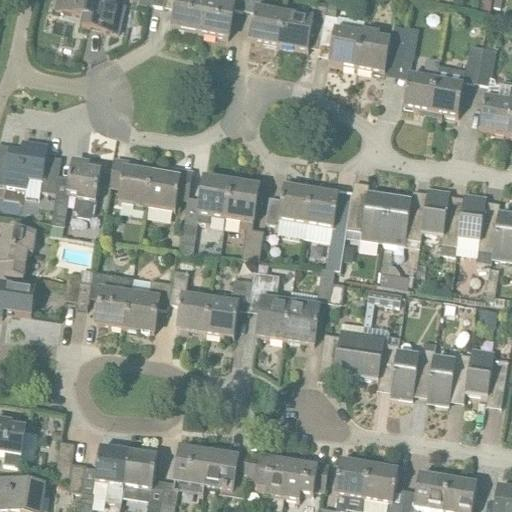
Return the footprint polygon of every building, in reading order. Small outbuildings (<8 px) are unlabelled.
[(100,5),(101,0),(58,0),(55,14),(84,20),(82,30),(118,37),(124,11),(100,5)] [(165,13),(166,6),(165,6),(166,0),(153,0),(152,11),(165,13)] [(173,33),(200,38),(206,2),(193,0),(166,0),(165,6),(166,6),(177,8),(173,33)] [(206,2),(200,38),(228,43),(234,14),(245,16),(247,3),(247,0),(234,0),(233,7),(206,2)] [(398,0),(397,6),(409,9),(410,0),(398,0)] [(311,40),(322,42),(325,20),(327,12),(312,10),(310,22),(285,18),(279,51),(308,57),(311,40)] [(279,51),(285,18),(256,13),(250,46),(279,51)] [(339,21),(338,22),(325,20),(322,42),(321,48),(332,50),(329,68),(357,74),(364,36),(363,35),(365,26),(339,21)] [(364,36),(357,74),(385,79),(388,60),(400,62),(405,33),(392,31),(389,45),(379,43),(379,38),(364,36)] [(405,32),(405,33),(400,62),(413,64),(419,34),(405,32)] [(483,53),(482,59),(477,89),(490,91),(496,56),(483,53)] [(464,87),(477,89),(482,59),(469,57),(465,78),(463,86),(464,87)] [(404,112),(431,117),(436,85),(438,73),(440,73),(441,66),(428,63),(424,83),(409,81),(404,112)] [(464,87),(463,86),(465,78),(440,73),(438,73),(436,85),(431,117),(458,121),(464,87)] [(479,136),(508,141),(511,117),(511,88),(501,86),(498,105),(485,102),(479,136)] [(47,162),(49,151),(22,146),(21,158),(10,156),(4,190),(26,194),(28,185),(42,188),(40,197),(56,200),(56,197),(62,164),(47,162)] [(139,168),(114,164),(110,192),(121,194),(119,207),(147,211),(152,178),(137,176),(139,168)] [(67,199),(56,197),(56,200),(51,230),(64,232),(69,199),(77,200),(74,217),(78,223),(90,224),(96,220),(98,207),(96,207),(97,198),(98,198),(101,175),(89,174),(90,168),(73,165),(67,199)] [(152,178),(147,211),(176,216),(178,203),(189,205),(193,177),(169,173),(168,180),(152,178)] [(232,187),(204,183),(197,227),(210,229),(211,221),(226,224),(232,187)] [(232,187),(226,224),(241,226),(240,234),(247,235),(242,264),(260,266),(264,237),(253,235),(260,191),(232,187)] [(282,205),(270,203),(266,229),(279,231),(280,225),(307,229),(312,196),(284,191),(282,205)] [(427,195),(424,220),(421,238),(422,238),(443,241),(442,249),(458,251),(459,243),(458,243),(460,224),(447,222),(450,198),(427,195)] [(312,196),(307,229),(333,234),(332,240),(327,275),(335,276),(341,277),(345,242),(347,235),(349,216),(337,214),(340,198),(339,198),(339,200),(312,196)] [(349,216),(347,235),(362,237),(361,243),(383,246),(389,204),(367,200),(366,211),(351,209),(350,216),(349,216)] [(464,200),(460,224),(458,243),(459,243),(479,246),(478,254),(493,256),(497,230),(483,228),(487,204),(464,200)] [(389,204),(383,246),(405,249),(406,244),(421,246),(422,238),(421,238),(424,220),(410,218),(412,207),(389,204)] [(511,221),(498,220),(497,230),(493,256),(492,262),(511,264),(511,221)] [(185,229),(180,257),(193,259),(194,250),(198,232),(185,229)] [(0,280),(24,284),(28,258),(33,259),(36,238),(13,234),(12,237),(4,236),(2,247),(0,246),(0,280)] [(61,259),(89,264),(93,247),(65,241),(61,259)] [(493,256),(478,254),(476,266),(491,269),(492,262),(493,256)] [(330,308),(333,288),(335,276),(327,275),(322,274),(317,306),(330,308)] [(205,339),(211,304),(186,300),(189,278),(174,276),(172,289),(170,309),(180,310),(177,335),(205,339)] [(125,333),(130,300),(131,300),(134,284),(115,280),(93,277),(92,289),(90,303),(100,305),(97,329),(125,333)] [(285,346),(290,309),(276,307),(277,299),(272,298),(274,281),(254,278),(253,287),(250,310),(262,311),(258,342),(285,346)] [(409,282),(379,278),(378,289),(407,294),(409,282)] [(65,305),(77,307),(80,288),(81,281),(68,279),(67,291),(65,305)] [(205,339),(234,343),(239,314),(250,315),(250,310),(253,287),(235,285),(231,307),(211,304),(205,339)] [(169,315),(170,309),(172,289),(151,286),(149,302),(131,300),(130,300),(125,333),(154,338),(158,313),(169,315)] [(92,289),(80,288),(77,307),(76,313),(88,315),(88,309),(89,309),(90,303),(92,289)] [(344,291),(333,288),(330,308),(341,310),(344,291)] [(0,322),(2,323),(3,316),(32,320),(35,296),(0,290),(0,322)] [(402,299),(370,294),(369,307),(400,312),(402,299)] [(285,346),(314,350),(320,313),(290,309),(285,346)] [(500,329),(502,318),(480,315),(478,326),(500,329)] [(325,340),(321,366),(336,368),(334,378),(356,382),(363,339),(341,336),(340,342),(325,340)] [(380,375),(394,377),(396,358),(398,358),(399,350),(384,348),(385,343),(363,339),(356,382),(379,385),(380,375)] [(417,380),(430,382),(433,363),(434,364),(436,356),(420,353),(419,361),(398,358),(396,358),(394,377),(390,401),(413,404),(417,380)] [(490,390),(505,393),(509,366),(494,364),(495,358),(472,355),(471,361),(467,387),(465,398),(488,401),(490,390)] [(453,385),(467,387),(471,361),(456,359),(455,367),(434,364),(433,363),(430,382),(427,406),(449,409),(453,385)] [(0,424),(0,457),(5,458),(3,469),(20,471),(21,460),(26,433),(11,430),(12,427),(0,424)] [(75,449),(61,446),(55,485),(69,487),(72,469),(75,449)] [(129,457),(100,453),(95,486),(108,488),(105,506),(121,508),(124,491),(129,457)] [(222,460),(210,458),(204,493),(234,498),(237,483),(247,485),(251,458),(223,453),(222,460)] [(210,458),(181,454),(174,496),(203,500),(204,493),(210,458)] [(129,457),(124,491),(152,495),(158,461),(129,457)] [(275,461),(251,458),(247,485),(258,486),(257,494),(267,496),(266,502),(267,502),(265,511),(284,511),(286,504),(284,504),(289,467),(274,465),(275,461)] [(284,504),(286,504),(300,506),(301,499),(314,501),(315,495),(325,497),(330,470),(305,466),(304,470),(289,467),(284,504)] [(363,511),(365,505),(364,504),(370,471),(341,466),(335,499),(339,500),(337,511),(363,511)] [(72,469),(69,487),(67,496),(82,499),(82,497),(86,471),(72,469)] [(364,504),(365,505),(393,509),(399,475),(370,471),(364,504)] [(443,511),(448,484),(420,479),(414,511),(443,511)] [(0,484),(0,509),(9,511),(8,511),(41,511),(45,492),(0,484)] [(473,511),(477,489),(448,484),(443,511),(473,511)] [(494,511),(511,511),(511,494),(498,492),(494,511)] [(82,497),(82,499),(79,511),(93,511),(95,499),(82,497)]
